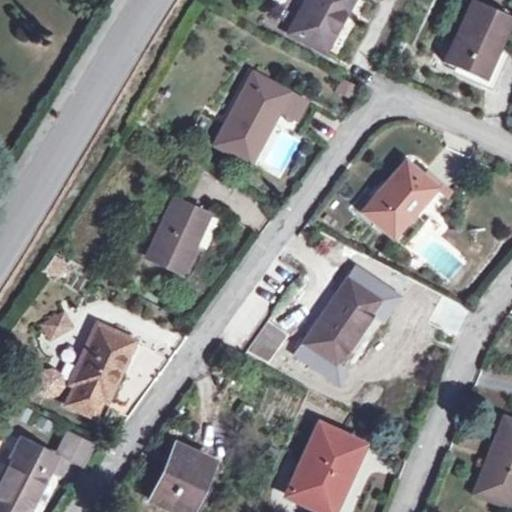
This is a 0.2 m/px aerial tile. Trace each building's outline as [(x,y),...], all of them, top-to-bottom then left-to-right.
[(348,0),(304,0),(287,32),(321,51),(348,0)] [(508,17),(469,0),(467,0),(441,62),(480,79),(508,17)] [(305,103),(251,73),(214,145),(247,162),(270,121),(290,131),(295,123),(305,103)] [(314,111),(307,125),(329,136),(336,122),(314,111)] [(419,177),(402,162),(361,211),(390,236),(431,187),(442,197),(448,190),(424,170),(419,177)] [(205,216),(171,201),(144,257),(178,272),(192,243),(205,216)] [(216,221),(205,216),(192,243),(204,249),(216,221)] [(353,268),(345,278),(376,299),(383,288),(353,268)] [(376,299),(345,278),(301,344),(333,366),(370,313),(367,311),(376,299)] [(65,311),(39,320),(45,339),(72,330),(65,311)] [(266,321),(244,352),(265,362),(285,334),(266,321)] [(131,342),(94,326),(68,384),(104,401),(131,342)] [(50,371),(38,388),(56,392),(50,371)] [(511,423),(501,419),(472,494),(508,508),(511,496),(511,423)] [(360,444),(316,425),(285,495),(321,511),(334,480),(342,484),(360,444)] [(54,456),(83,468),(94,444),(65,432),(54,456)] [(24,511),(52,456),(19,439),(0,476),(0,511),(24,511)] [(187,511),(209,461),(173,445),(148,501),(172,511),(187,511)]
